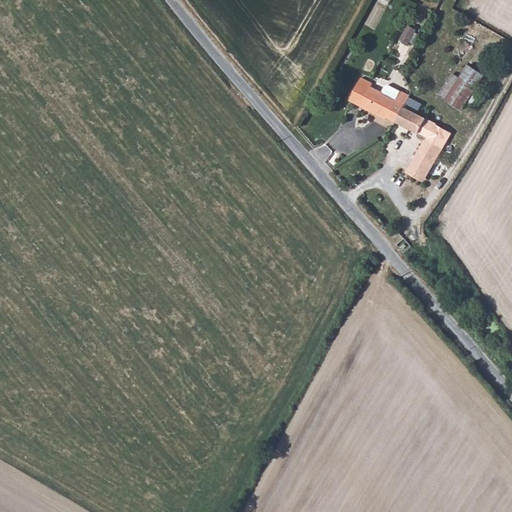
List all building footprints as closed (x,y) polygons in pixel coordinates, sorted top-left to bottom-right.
[(410,29),(403,42),(409,46),(416,33),(410,29)] [(466,63),(458,75),(451,74),(439,94),(463,108),(484,74),(466,63)] [(353,102),(389,120),(390,118),(399,123),(402,118),(406,107),(410,97),(403,91),(398,101),(384,94),(374,89),(376,85),(364,80),(353,102)] [(387,87),(384,94),(398,101),(402,93),(390,86),(387,87)] [(425,104),(410,97),(406,107),(419,115),(425,104)] [(448,132),(419,115),(406,107),(402,118),(438,139),(441,133),(445,136),(448,132)] [(444,148),(427,138),(413,162),(426,170),(429,172),(444,148)] [(426,170),(413,162),(405,175),(419,183),(426,170)]
